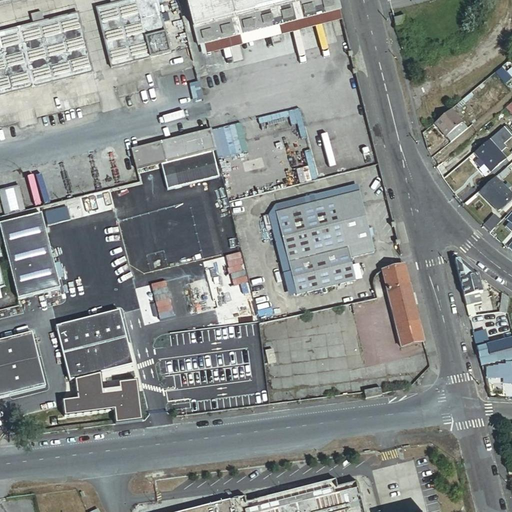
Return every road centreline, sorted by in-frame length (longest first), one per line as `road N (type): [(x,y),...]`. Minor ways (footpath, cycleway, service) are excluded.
road 1 (unclassified): [(465,406),(0,466)]
road 2 (unclassified): [(408,173),(465,406)]
road 3 (unclassified): [(362,0),(408,173)]
road 4 (unclassified): [(408,173),(444,224),(511,277)]
